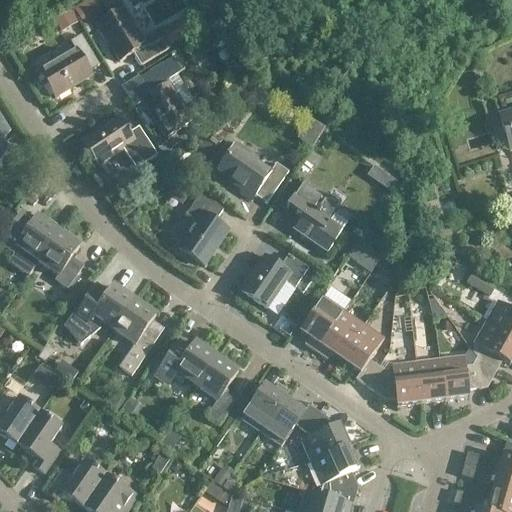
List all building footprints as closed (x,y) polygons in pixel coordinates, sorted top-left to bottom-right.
[(91,0),(86,0),(71,9),(82,27),(100,15),(91,0)] [(106,42),(119,64),(132,56),(139,68),(171,49),(159,30),(141,41),(123,11),(96,27),(105,43),(106,42)] [(69,13),(54,22),(61,32),(75,24),(69,13)] [(92,78),(89,73),(99,67),(81,37),(70,43),(75,52),(39,74),(55,100),(92,78)] [(140,80),(151,97),(143,103),(167,139),(192,122),(191,121),(202,115),(203,108),(199,103),(193,102),(175,75),(183,70),(176,58),(140,80)] [(239,81),(224,95),(235,106),(250,92),(239,81)] [(511,112),(499,117),(504,135),(509,134),(511,144),(511,112)] [(82,144),(98,168),(123,152),(130,163),(152,149),(138,129),(128,136),(118,120),(82,144)] [(0,162),(9,150),(0,136),(0,162)] [(266,206),(288,174),(276,165),(270,173),(249,159),(252,155),(236,144),(217,172),(242,189),(239,194),(251,203),(255,198),(266,206)] [(157,167),(148,174),(156,184),(164,178),(157,167)] [(300,213),(304,215),(293,232),(315,247),(318,244),(330,252),(347,227),(335,219),(338,213),(312,195),(314,193),(303,185),(286,209),(297,217),(300,213)] [(177,251),(204,269),(214,254),(213,253),(227,232),(215,224),(223,212),(200,196),(186,216),(196,223),(177,251)] [(22,219),(17,226),(1,249),(14,257),(15,257),(19,260),(13,269),(28,279),(37,265),(58,237),(37,223),(34,227),(22,219)] [(78,251),(58,237),(37,265),(58,279),(54,285),(67,293),(82,270),(70,262),(78,251)] [(358,243),(348,257),(358,264),(368,249),(358,243)] [(308,271),(288,257),(280,269),(264,258),(240,294),(273,316),(274,315),(266,310),(284,284),(294,290),(308,271)] [(472,274),(466,284),(488,296),(494,286),(472,274)] [(100,324),(113,333),(133,304),(112,290),(107,297),(95,289),(70,326),(68,325),(58,340),(73,358),(94,340),(91,337),(100,324)] [(304,347),(316,355),(344,314),(323,300),(302,331),(311,337),(304,347)] [(155,318),(133,304),(113,333),(134,347),(117,370),(130,379),(161,335),(149,327),(155,318)] [(511,312),(497,304),(486,325),(511,340),(511,312)] [(364,328),(344,314),(316,355),(327,363),(334,353),(343,359),(364,328)] [(511,361),(511,340),(486,325),(473,347),(481,352),(476,362),(497,374),(502,363),(509,367),(511,361)] [(383,341),(364,328),(343,359),(362,373),(356,383),(365,389),(378,370),(369,363),(383,341)] [(53,355),(45,345),(34,361),(41,365),(53,355)] [(178,345),(169,358),(155,379),(168,387),(172,382),(181,388),(185,383),(197,391),(217,361),(195,346),(190,353),(178,345)] [(463,359),(439,362),(444,404),(469,401),(468,393),(487,390),(497,374),(476,362),(472,369),(465,370),(463,359)] [(238,375),(217,361),(197,391),(217,406),(207,420),(220,428),(237,404),(224,396),(238,375)] [(444,404),(439,362),(415,366),(420,407),(444,404)] [(420,407),(415,366),(391,369),(392,379),(387,376),(378,370),(365,389),(374,396),(385,403),(395,402),(396,410),(415,407),(420,407)] [(40,368),(37,372),(56,385),(59,381),(40,368)] [(240,421),(261,435),(284,401),(288,394),(277,387),(273,394),(264,388),(240,421)] [(0,435),(17,447),(40,414),(18,400),(6,418),(0,413),(0,435)] [(131,401),(122,414),(133,422),(142,409),(131,401)] [(304,415),(284,401),(261,435),(281,449),(295,428),(306,435),(319,415),(309,408),(304,415)] [(86,402),(82,408),(82,411),(89,416),(94,408),(86,402)] [(61,429),(40,414),(17,447),(38,462),(33,470),(43,477),(59,454),(49,447),(61,429)] [(328,421),(319,415),(306,435),(307,436),(309,440),(301,444),(310,467),(348,450),(339,427),(332,430),(328,421)] [(116,423),(111,430),(127,442),(132,435),(116,423)] [(169,433),(160,446),(169,453),(179,440),(169,433)] [(358,473),(348,450),(310,467),(321,490),(330,486),(333,493),(358,491),(351,476),(358,473)] [(468,455),(464,467),(511,480),(511,459),(502,456),(499,467),(496,466),(496,463),(468,455)] [(161,457),(151,471),(159,476),(169,463),(161,457)] [(176,461),(170,471),(175,473),(182,471),(185,466),(176,461)] [(62,496),(83,511),(106,477),(84,463),(72,481),(61,474),(46,497),(57,504),(62,496)] [(511,480),(464,467),(461,478),(490,487),(491,484),(494,485),(491,495),(511,501),(511,480)] [(221,471),(213,483),(223,490),(231,477),(221,471)] [(128,511),(137,499),(106,477),(83,511),(85,511),(128,511)] [(211,485),(205,494),(219,503),(225,495),(211,485)] [(351,511),(358,491),(333,493),(330,501),(305,494),(299,511),(351,511)] [(456,494),(453,506),(462,508),(478,511),(511,511),(511,501),(491,495),(488,506),(485,504),(485,502),(456,494)] [(231,499),(229,509),(239,511),(242,502),(231,499)]
